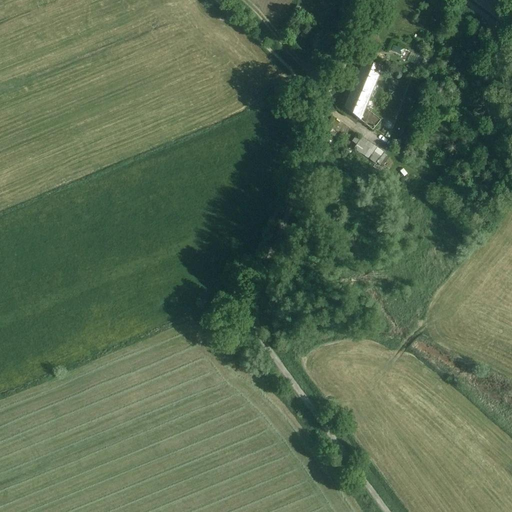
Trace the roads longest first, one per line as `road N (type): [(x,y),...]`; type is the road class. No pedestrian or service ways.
road 1 (unclassified): [(387,511),(261,339),(255,313),(263,272),(374,0)]
road 2 (track): [(244,0),(309,70),(344,71)]
